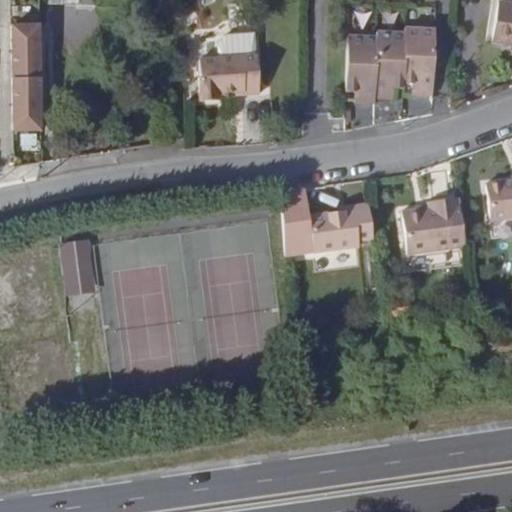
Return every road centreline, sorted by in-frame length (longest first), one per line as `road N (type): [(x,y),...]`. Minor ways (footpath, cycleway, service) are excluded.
road 1 (unclassified): [(0,199),(315,156),(511,111)]
road 2 (trunk): [(511,442),(20,511)]
road 3 (trunk): [(345,511),(511,488)]
